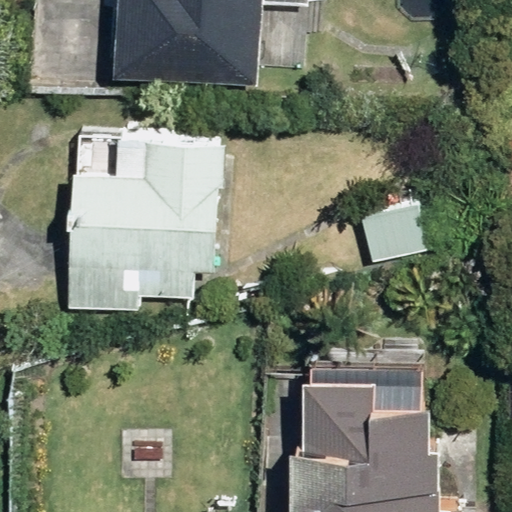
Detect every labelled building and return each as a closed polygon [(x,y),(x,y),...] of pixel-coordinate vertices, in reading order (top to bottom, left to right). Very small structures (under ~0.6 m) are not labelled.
[(125,0),(122,66),(263,74),(267,0),(125,0)] [(122,165),(82,163),(78,256),(220,263),(224,175),(230,175),(232,133),(124,128),(122,165)] [(392,133),(332,133),(332,173),(392,173),(392,133)] [(365,212),(375,255),(432,241),(422,199),(365,212)] [(468,511),(468,501),(447,499),(448,434),(440,434),(439,389),(432,389),(433,349),(320,349),(321,363),(315,365),(315,434),(302,434),(301,511),(468,511)] [(144,502),(144,508),(170,507),(169,460),(143,460),(143,468),(94,468),(94,503),(144,502)]
